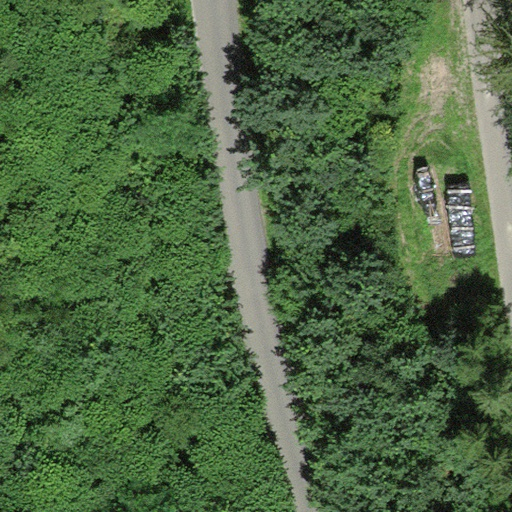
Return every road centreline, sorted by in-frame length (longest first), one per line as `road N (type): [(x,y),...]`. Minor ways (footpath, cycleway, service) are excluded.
road 1 (unclassified): [(309,511),(246,283),(206,0)]
road 2 (unclassified): [(511,317),(468,112),(459,0)]
